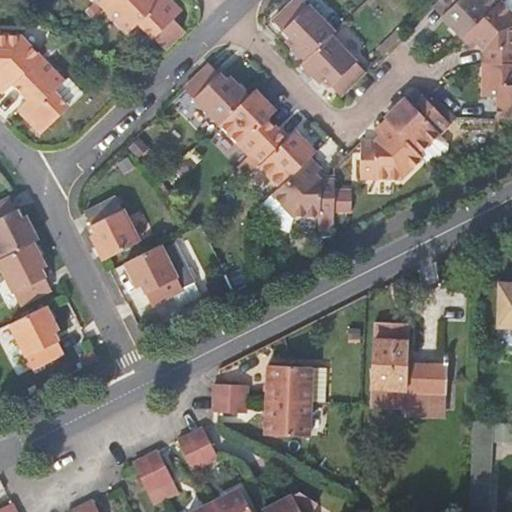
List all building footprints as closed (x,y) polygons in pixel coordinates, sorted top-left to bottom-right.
[(114,0),(108,7),(131,32),(143,21),(168,47),(189,27),(177,16),(184,10),(174,0),(114,0)] [(296,40),(293,44),(306,58),(331,33),(334,31),(303,0),(293,0),(274,18),(289,33),(296,40)] [(448,0),(453,5),(457,10),(448,19),(463,34),(498,0),(448,0)] [(511,11),(501,0),(498,0),(463,34),(474,46),(478,42),(483,46),(483,61),(511,61),(511,11)] [(444,14),(448,19),(457,10),(453,5),(444,14)] [(376,46),(382,52),(401,35),(395,28),(376,46)] [(286,37),(293,44),(296,40),(289,33),(286,37)] [(325,77),(340,93),(366,68),(331,33),(306,58),(303,61),(316,74),(320,71),(325,77)] [(0,76),(3,77),(7,81),(2,87),(12,98),(21,90),(48,63),(27,40),(0,38),(0,76)] [(232,82),(225,75),(212,60),(186,86),(187,87),(194,94),(220,121),(249,92),(236,78),(232,82)] [(497,94),(498,112),(511,112),(511,61),(483,61),(483,94),(497,94)] [(71,87),(48,63),(21,90),(36,105),(26,114),(49,139),(93,98),(78,81),(71,87)] [(322,80),(325,77),(320,71),(316,74),(322,80)] [(229,72),(225,75),(232,82),(236,78),(229,72)] [(194,94),(187,87),(180,94),(186,101),(194,94)] [(269,102),(254,87),(249,92),(220,121),(249,152),(275,127),(265,116),(260,110),(269,102)] [(416,87),(406,96),(414,104),(425,95),(416,87)] [(447,117),(453,111),(435,92),(428,98),(425,95),(414,104),(408,109),(401,101),(398,105),(386,116),(419,151),(450,121),(447,117)] [(408,109),(414,104),(406,96),(401,101),(408,109)] [(274,108),(269,102),(260,110),(265,116),(274,108)] [(403,176),(423,157),(419,151),(386,116),(373,128),(379,134),(374,139),(363,139),(363,176),(403,176)] [(289,141),(284,135),(275,127),(249,152),(239,162),(249,173),(260,163),(280,183),(312,152),(315,149),(298,132),(289,141)] [(292,127),(284,135),(289,141),(298,132),(292,127)] [(323,162),(312,152),(280,183),(272,190),(295,214),(321,214),(321,227),(334,227),(334,207),(335,188),(335,176),(326,176),(318,167),(323,162)] [(360,189),(335,188),(334,207),(359,208),(360,189)] [(101,237),(96,239),(105,257),(141,238),(118,194),(87,211),(96,228),(101,237)] [(25,224),(21,215),(12,197),(0,202),(0,249),(4,256),(35,241),(39,239),(30,222),(25,224)] [(25,213),(21,215),(25,224),(30,222),(25,213)] [(96,228),(91,230),(96,239),(101,237),(96,228)] [(197,280),(173,236),(125,260),(138,283),(143,281),(154,303),(175,292),(197,280)] [(43,257),(35,241),(4,256),(0,258),(0,262),(21,303),(52,287),(42,268),(38,260),(43,257)] [(47,266),(43,257),(38,260),(42,268),(47,266)] [(511,318),(511,274),(497,274),(496,318),(511,318)] [(203,292),(197,280),(175,292),(181,304),(203,292)] [(56,321),(47,304),(11,322),(34,366),(65,350),(56,332),(51,323),(56,321)] [(426,400),(445,400),(445,388),(448,388),(449,359),(409,357),(410,318),(376,317),(372,403),(407,404),(408,387),(426,387),(426,400)] [(60,329),(56,321),(51,323),(56,332),(60,329)] [(268,364),(267,398),(310,400),(326,401),(327,367),(268,364)] [(246,384),(214,382),(214,386),(214,395),(245,397),(246,384)] [(444,413),(445,400),(426,400),(426,387),(408,387),(407,404),(406,412),(444,413)] [(245,408),(245,397),(214,395),(213,407),(245,408)] [(309,436),(310,400),(267,398),(265,434),(309,436)] [(490,418),(471,417),(469,477),(487,478),(490,418)] [(218,455),(203,426),(197,429),(189,433),(204,462),(218,455)] [(192,468),(204,462),(189,433),(177,439),(192,468)] [(171,478),(156,449),(153,451),(144,455),(159,484),(171,478)] [(146,491),(159,484),(144,455),(131,462),(146,491)] [(251,511),(239,486),(212,500),(217,511),(251,511)] [(297,489),(260,507),(262,511),(307,511),(313,503),(297,489)] [(0,504),(0,511),(15,511),(9,499),(0,504)] [(97,511),(91,499),(79,505),(82,511),(97,511)] [(217,511),(212,500),(187,511),(217,511)]
